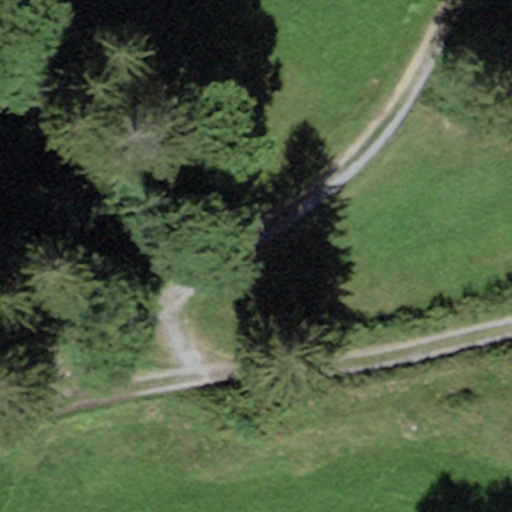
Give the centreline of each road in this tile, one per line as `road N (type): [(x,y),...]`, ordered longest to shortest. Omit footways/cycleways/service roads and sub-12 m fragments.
road 1 (track): [(0,410),(60,391),(511,329)]
road 2 (track): [(463,0),(324,183),(165,308),(200,375)]
